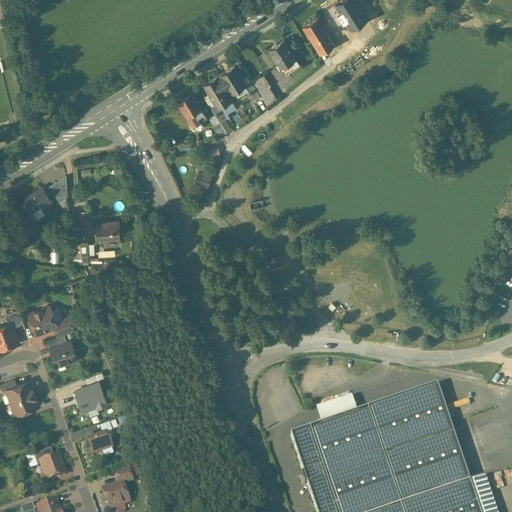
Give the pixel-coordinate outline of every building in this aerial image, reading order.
[(338,0),(326,8),(342,34),(367,18),(356,0),(342,0),(339,2),(338,0)] [(317,17),(302,27),(312,42),(316,40),(323,51),(334,44),(317,17)] [(284,37),(268,47),(280,66),(295,56),(284,37)] [(234,66),(217,76),(222,84),(225,83),(231,92),(244,83),(234,66)] [(262,72),(250,80),(260,95),(265,103),(274,97),(267,85),(269,84),(262,72)] [(217,76),(203,84),(214,103),(216,106),(219,104),(230,97),(222,84),(217,76)] [(250,80),(244,83),(253,99),(260,95),(250,80)] [(192,92),(177,101),(192,125),(206,116),(192,92)] [(216,106),(214,103),(209,106),(219,121),(227,116),(219,104),(216,106)] [(225,131),(219,121),(210,126),(217,136),(225,131)] [(206,149),(207,156),(222,153),(221,147),(206,149)] [(210,188),(214,173),(200,169),(196,184),(210,188)] [(65,177),(48,186),(59,202),(67,197),(65,177)] [(41,187),(17,202),(27,215),(39,207),(43,212),(53,205),(41,187)] [(118,221),(97,222),(98,240),(118,239),(118,221)] [(23,243),(17,235),(1,249),(8,257),(23,243)] [(95,241),(79,241),(79,245),(75,244),(75,256),(95,256),(95,241)] [(62,245),(48,245),(49,262),(62,262),(62,245)] [(49,307),(28,314),(32,326),(32,328),(33,332),(34,333),(35,334),(53,327),(56,326),(54,322),(49,307)] [(18,310),(6,315),(9,323),(10,323),(11,328),(12,328),(23,324),(18,310)] [(69,317),(54,322),(56,326),(53,327),(56,335),(73,329),(69,317)] [(9,323),(0,326),(0,348),(18,343),(17,342),(16,342),(13,332),(13,331),(12,328),(11,328),(10,323),(9,323)] [(64,335),(47,341),(50,348),(67,342),(64,335)] [(67,342),(50,348),(56,366),(65,363),(67,364),(71,362),(72,360),(73,360),(70,353),(74,351),(70,341),(67,342)] [(14,379),(0,384),(0,387),(1,390),(3,391),(8,389),(7,389),(16,386),(14,379)] [(16,386),(7,389),(8,389),(12,401),(34,393),(32,388),(32,387),(29,381),(16,386)] [(99,383),(74,392),(83,417),(108,407),(99,383)] [(378,511),(468,482),(435,384),(290,434),(316,511),(378,511)] [(34,393),(12,401),(16,413),(25,410),(38,406),(34,393)] [(16,413),(12,414),(10,417),(12,422),(27,417),(25,410),(16,413)] [(105,429),(86,436),(92,454),(101,450),(111,447),(105,429)] [(111,447),(101,450),(103,456),(113,453),(111,447)] [(50,449),(33,455),(37,466),(41,465),(40,462),(53,457),(50,449)] [(53,457),(40,462),(41,465),(46,479),(47,481),(52,479),(65,475),(65,474),(64,474),(62,468),(62,467),(61,463),(59,462),(57,457),(58,456),(53,457)] [(135,466),(128,468),(128,469),(132,478),(138,476),(135,466)] [(128,469),(115,474),(119,484),(123,483),(132,480),(132,478),(128,469)] [(46,479),(40,481),(43,490),(54,486),(52,479),(47,481),(46,479)] [(478,511),(468,482),(378,511),(478,511)] [(119,484),(102,490),(109,509),(129,501),(123,483),(119,484)] [(59,511),(55,500),(37,506),(39,511),(59,511)] [(32,503),(20,507),(22,511),(31,511),(35,511),(32,503)]
